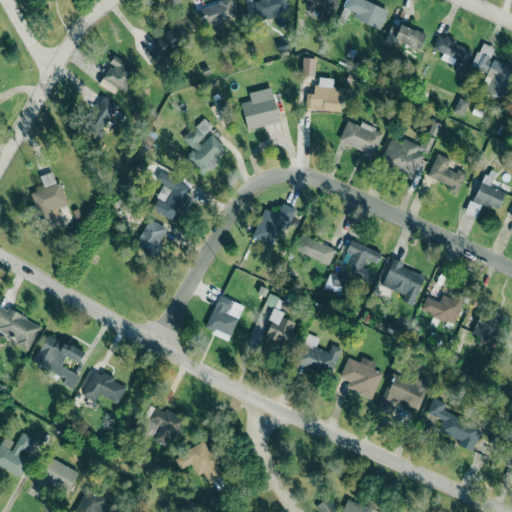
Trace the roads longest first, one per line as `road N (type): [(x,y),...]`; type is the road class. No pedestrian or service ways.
road 1 (residential): [(0,254),(259,401),(502,511)]
road 2 (residential): [(157,345),(238,196),(268,179),(321,182),(511,269)]
road 3 (residential): [(0,163),(49,74),(123,0)]
